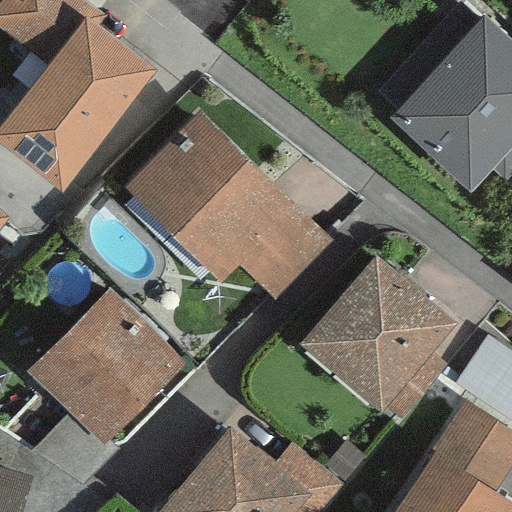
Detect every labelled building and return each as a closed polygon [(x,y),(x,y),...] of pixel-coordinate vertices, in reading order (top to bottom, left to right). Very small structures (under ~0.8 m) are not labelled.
[(0,10),(49,52),(0,109),(0,143),(47,183),(153,59),(83,0),(3,0),(0,4),(0,10)] [(511,29),(486,4),(390,103),(469,179),(511,135),(511,29)] [(202,97),(119,175),(213,273),(238,249),(274,286),(331,232),(202,97)] [(374,246),(295,335),(386,415),(465,326),(374,246)] [(115,278),(28,352),(102,437),(188,363),(115,278)] [(462,373),(511,406),(511,337),(494,325),(462,373)] [(511,427),(462,393),(380,511),(504,511),(511,502),(493,490),(511,462),(511,427)] [(238,411),(151,499),(164,511),(318,511),(330,501),(238,411)] [(0,511),(21,511),(34,471),(0,460),(0,511)]
